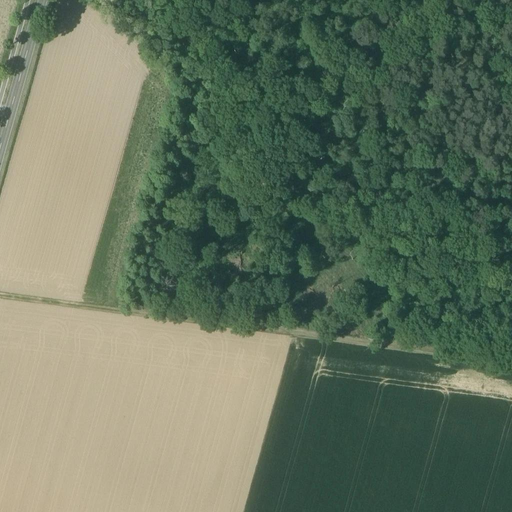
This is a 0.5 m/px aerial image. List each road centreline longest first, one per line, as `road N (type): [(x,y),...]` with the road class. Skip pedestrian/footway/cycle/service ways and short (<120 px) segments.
road 1 (track): [(511,360),(0,295)]
road 2 (secondary): [(0,154),(42,0)]
